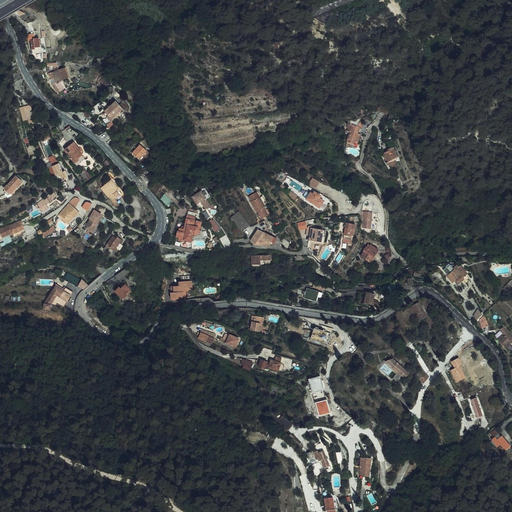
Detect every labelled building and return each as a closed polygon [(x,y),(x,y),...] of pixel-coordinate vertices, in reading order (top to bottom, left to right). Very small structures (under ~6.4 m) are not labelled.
[(35,41),(31,41),(33,50),(37,50),(36,48),(42,47),(40,38),(34,39),(35,41)] [(64,68),(58,70),(56,63),(51,65),(52,72),(50,73),(51,77),(53,82),(67,78),(64,68)] [(106,110),(113,117),(120,114),(123,111),(115,102),(106,110)] [(30,104),(20,107),(24,121),(35,118),(30,104)] [(120,114),(113,117),(106,110),(105,111),(113,120),(120,114)] [(348,132),(349,133),(356,136),(359,128),(357,128),(357,127),(352,125),(349,126),(347,132),(348,132)] [(355,138),(356,136),(349,133),(345,143),(355,146),(358,139),(355,138)] [(81,139),(71,148),(76,153),(75,155),(83,165),(92,157),(89,155),(91,153),(88,150),(91,148),(87,144),(86,145),(81,139)] [(133,151),(131,154),(140,161),(143,157),(141,155),(145,151),(138,146),(137,148),(134,146),(132,148),(134,149),(132,151),(133,151)] [(393,150),(384,154),(387,163),(386,163),(387,166),(395,163),(394,160),(397,159),(393,150)] [(63,159),(56,161),(62,172),(65,172),(67,177),(72,174),(69,167),(66,168),(63,159)] [(26,179),(18,174),(9,185),(7,184),(4,188),(13,195),(26,179)] [(118,200),(124,196),(125,192),(113,177),(110,179),(118,189),(117,191),(120,195),(116,197),(118,200)] [(316,188),(320,181),(313,177),(309,183),(316,188)] [(117,191),(118,189),(110,179),(100,188),(107,198),(110,196),(112,200),(116,197),(120,195),(117,191)] [(212,206),(203,192),(202,191),(193,196),(196,195),(196,196),(193,197),(194,199),(197,205),(202,203),(207,210),(212,206)] [(0,196),(0,198),(2,202),(12,196),(8,192),(0,196)] [(313,194),(311,192),(306,199),(318,208),(324,201),(320,199),(321,196),(315,192),(313,194)] [(263,205),(260,197),(258,193),(249,197),(250,201),(250,202),(250,203),(255,212),(257,211),(261,219),(267,216),(265,211),(264,209),(264,207),(263,205)] [(160,199),(168,207),(173,202),(164,194),(160,199)] [(50,197),(39,204),(41,207),(44,205),(47,210),(53,207),(50,202),(53,200),(50,197)] [(70,213),(73,215),(77,209),(69,203),(61,214),(66,218),(70,213)] [(98,222),(102,215),(94,211),(90,219),(91,219),(86,228),(89,229),(93,232),(94,230),(95,231),(99,223),(98,222)] [(371,211),(363,211),(362,228),(370,228),(370,229),(376,229),(377,220),(371,220),(371,211)] [(242,230),(249,225),(239,212),(232,217),(242,230)] [(66,218),(61,214),(59,216),(67,222),(73,215),(70,213),(66,218)] [(184,239),(190,241),(192,232),(193,232),(194,232),(196,231),(196,230),(197,229),(197,228),(196,227),(196,226),(195,225),(196,219),(195,218),(196,215),(188,213),(184,227),(181,226),(179,229),(178,229),(176,236),(178,236),(178,239),(183,240),(184,239)] [(215,217),(209,220),(215,231),(220,228),(215,217)] [(194,232),(193,232),(192,232),(198,233),(201,220),(196,219),(195,225),(196,226),(196,227),(197,228),(197,229),(196,230),(196,231),(194,232)] [(21,220),(0,230),(0,231),(3,239),(14,234),(16,239),(27,233),(21,220)] [(306,221),(298,222),(299,230),(307,228),(306,221)] [(37,230),(40,234),(43,232),(45,236),(55,231),(51,223),(37,230)] [(310,238),(322,240),(325,229),(310,225),(308,232),(311,232),(310,238)] [(355,226),(346,225),(342,245),(348,246),(348,244),(352,245),(355,226)] [(252,240),(255,243),(261,243),(263,241),(271,245),(276,238),(259,229),(252,240)] [(309,241),(325,244),(328,235),(329,230),(325,229),(322,240),(310,238),(309,241)] [(112,237),(108,244),(111,246),(110,248),(116,252),(123,241),(117,238),(116,240),(112,237)] [(368,249),(365,247),(360,256),(367,261),(370,255),(372,256),(378,248),(371,244),(368,249)] [(270,254),(251,255),(252,265),(271,264),(270,254)] [(462,278),(467,274),(460,265),(457,267),(456,265),(455,266),(454,265),(449,265),(448,264),(445,266),(445,267),(442,270),(447,276),(446,277),(452,283),(455,280),(458,284),(463,280),(462,278)] [(127,268),(116,277),(118,280),(129,272),(127,268)] [(78,285),(81,279),(68,272),(64,278),(72,283),(78,285)] [(181,286),(176,287),(173,287),(174,293),(172,293),(173,300),(187,298),(186,293),(189,292),(189,288),(192,288),(191,277),(182,278),(183,282),(180,282),(181,286)] [(127,288),(128,287),(124,283),(115,292),(123,302),(128,298),(127,296),(131,292),(127,288)] [(63,292),(54,286),(44,303),(52,308),(55,303),(63,308),(73,293),(65,288),(63,292)] [(318,296),(322,297),(323,290),(306,289),(305,299),(317,300),(318,296)] [(374,300),(375,292),(368,291),(367,292),(365,302),(372,304),(372,305),(380,306),(381,302),(374,300)] [(428,317),(420,302),(417,303),(418,305),(410,309),(418,322),(428,317)] [(478,320),(483,314),(479,309),(473,315),(478,320)] [(252,323),(250,330),(252,331),(260,332),(261,323),(259,323),(260,317),(251,316),(250,323),(252,323)] [(480,318),(482,328),(489,326),(486,316),(480,318)] [(511,343),(511,336),(504,326),(500,329),(505,335),(504,336),(499,341),(505,349),(511,343)] [(203,333),(200,337),(208,341),(210,337),(203,333)] [(226,341),(224,345),(226,345),(226,344),(236,348),(239,340),(230,336),(228,341),(226,341)] [(268,365),(266,365),(267,363),(261,361),(260,364),(259,367),(270,370),(271,368),(278,371),(279,371),(280,371),(282,371),(283,370),(284,369),(284,368),(284,367),(284,366),(283,365),(282,364),(284,359),(278,357),(276,362),(272,361),(272,362),(270,366),(268,365)] [(408,373),(392,359),(385,361),(404,378),(408,373)] [(244,362),(242,368),(250,370),(252,364),(244,362)] [(321,375),(310,378),(314,392),(325,389),(321,375)] [(278,383),(274,396),(282,399),(284,393),(291,396),(293,391),(278,383)] [(265,386),(262,395),(272,398),(272,395),(274,389),(265,386)] [(483,417),(476,398),(471,399),(477,419),(483,417)] [(502,437),(496,430),(492,433),(495,438),(497,437),(499,439),(502,437)] [(494,441),(490,444),(493,445),(497,447),(499,448),(502,445),(505,448),(507,447),(508,448),(510,446),(502,437),(499,439),(497,437),(495,438),(493,440),(494,441)] [(327,463),(322,449),(308,454),(311,462),(317,460),(318,465),(321,463),(322,466),(327,463)] [(369,475),(370,458),(360,457),(359,475),(369,475)] [(336,511),(335,508),(333,508),(331,497),(323,498),(325,511),(326,511),(328,511),(336,511)]
